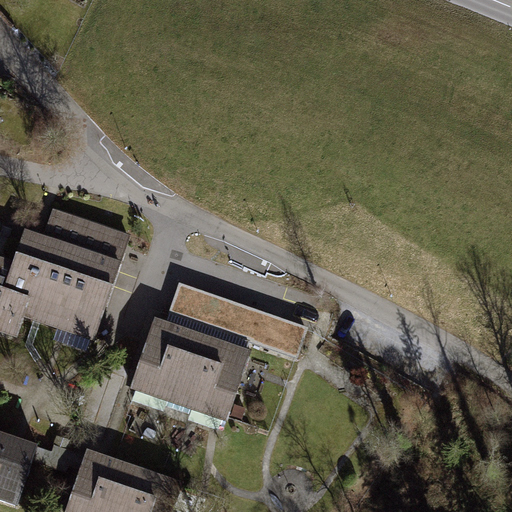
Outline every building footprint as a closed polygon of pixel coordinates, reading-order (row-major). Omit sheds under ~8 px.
[(0,257),(0,336),(16,342),(23,320),(93,343),(129,235),(51,209),(41,237),(25,232),(15,262),(0,257)] [(304,330),(238,307),(228,335),(294,358),(304,330)] [(243,349),(159,321),(135,393),(219,421),(243,349)] [(0,503),(16,509),(32,462),(36,448),(37,447),(0,434),(0,503)] [(51,453),(36,448),(32,462),(66,474),(68,467),(78,470),(82,456),(53,446),(51,453)] [(156,511),(168,478),(85,450),(82,456),(78,470),(63,511),(156,511)]
